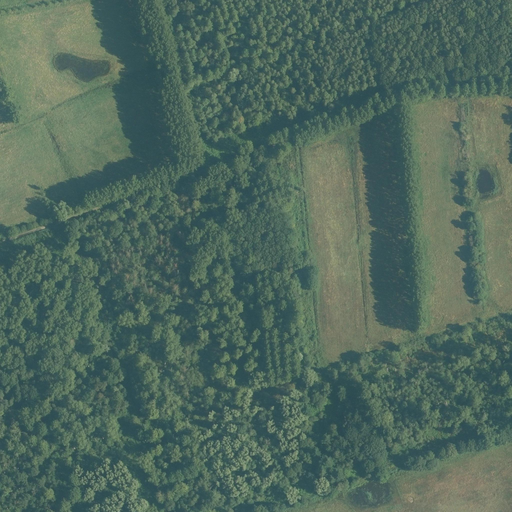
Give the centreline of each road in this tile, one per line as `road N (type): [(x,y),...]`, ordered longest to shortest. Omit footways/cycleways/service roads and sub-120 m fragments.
road 1 (track): [(60,222),(410,94),(511,86)]
road 2 (track): [(146,0),(192,174)]
